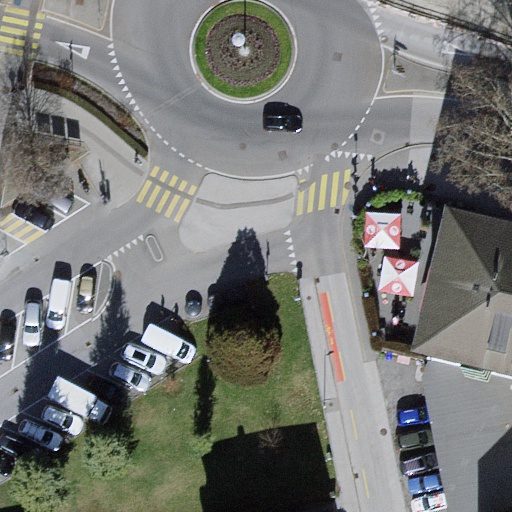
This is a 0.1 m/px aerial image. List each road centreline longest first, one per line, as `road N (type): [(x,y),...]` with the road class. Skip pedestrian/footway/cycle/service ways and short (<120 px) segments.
road 1 (residential): [(378,511),(326,245),(315,126)]
road 2 (primary): [(135,77),(155,114),(208,151),(277,149),(315,126)]
road 3 (primary): [(321,118),(437,115),(511,123)]
road 4 (primary): [(511,77),(377,24),(338,0)]
road 5 (primary): [(0,23),(85,50),(135,77)]
road 6 (primary): [(321,118),(348,57),(338,0)]
